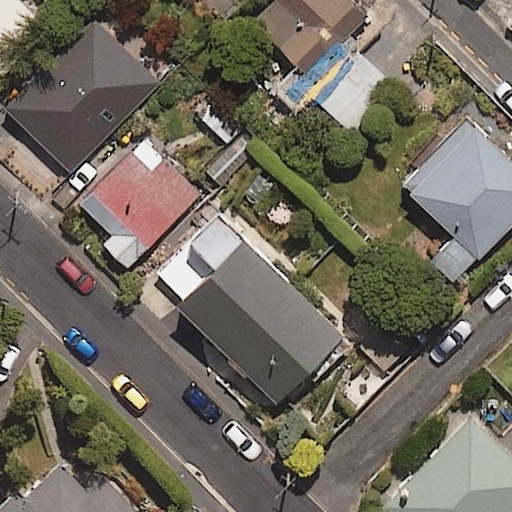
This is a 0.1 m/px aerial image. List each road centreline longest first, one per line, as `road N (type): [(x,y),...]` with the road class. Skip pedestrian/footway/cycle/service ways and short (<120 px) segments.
road 1 (residential): [(240,473),(0,230)]
road 2 (residential): [(511,304),(305,511)]
